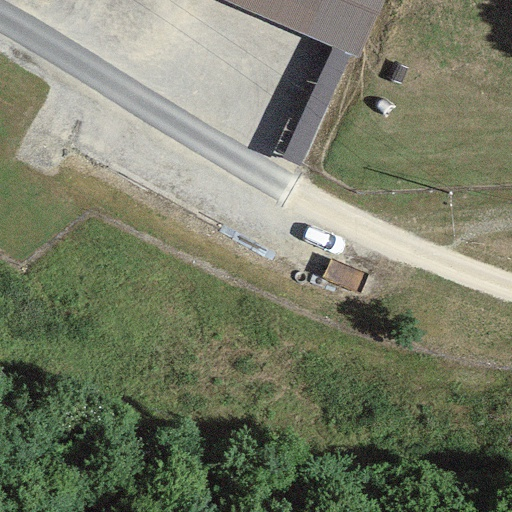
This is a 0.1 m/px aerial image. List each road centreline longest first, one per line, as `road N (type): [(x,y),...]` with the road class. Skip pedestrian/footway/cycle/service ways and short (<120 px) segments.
road 1 (unclassified): [(0,20),(367,233)]
road 2 (track): [(367,233),(511,222)]
